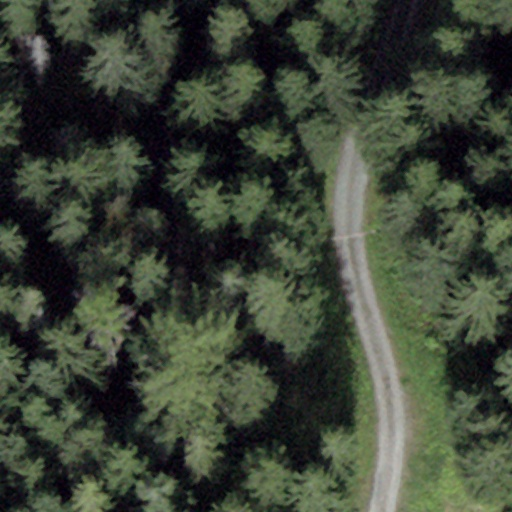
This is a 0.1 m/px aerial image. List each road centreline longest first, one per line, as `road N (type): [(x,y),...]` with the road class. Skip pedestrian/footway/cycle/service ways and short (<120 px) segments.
road 1 (track): [(240,0),(178,79),(160,177),(170,261),(202,380),(177,458),(144,511)]
road 2 (track): [(412,0),(363,135),(344,215),(397,411),(386,511)]
